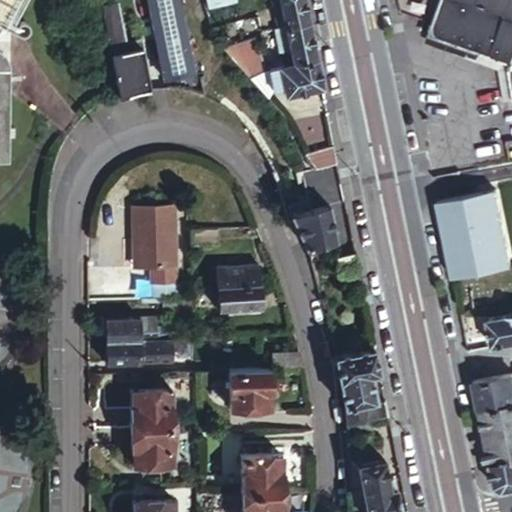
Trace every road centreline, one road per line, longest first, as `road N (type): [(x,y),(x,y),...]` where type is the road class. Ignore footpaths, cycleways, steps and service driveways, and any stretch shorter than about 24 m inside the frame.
road 1 (residential): [(327,511),(321,375),(284,237),(246,154),(210,130),(155,119),(108,130),(75,180),(72,511)]
road 2 (secondary): [(472,511),(369,0)]
road 3 (secondary): [(331,0),(429,511)]
